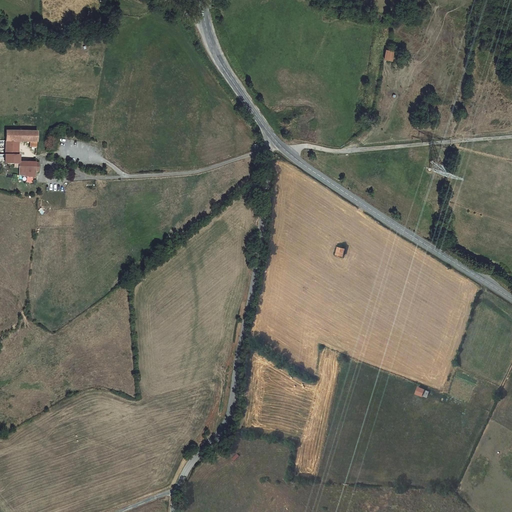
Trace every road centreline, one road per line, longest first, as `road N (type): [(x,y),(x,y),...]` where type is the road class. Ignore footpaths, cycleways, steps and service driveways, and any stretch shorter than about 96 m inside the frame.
road 1 (unclassified): [(176,492),(226,420),(275,141)]
road 2 (tertiary): [(275,141),(511,298)]
road 3 (track): [(284,151),(511,136)]
road 4 (track): [(348,150),(375,126),(437,6)]
road 5 (tertiary): [(203,0),(215,55),(275,141)]
